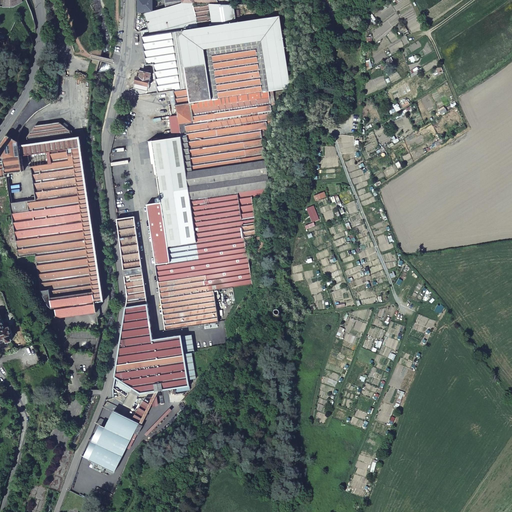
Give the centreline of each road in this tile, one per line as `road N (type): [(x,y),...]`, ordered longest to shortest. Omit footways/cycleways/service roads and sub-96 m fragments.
road 1 (track): [(333,131),(408,322),(341,492)]
road 2 (track): [(341,310),(310,422),(322,428),(375,306)]
road 3 (track): [(348,177),(316,182),(294,230),(290,281),(312,313)]
road 4 (residential): [(105,158),(126,0)]
road 5 (unclassified): [(325,0),(334,77),(326,123),(339,131),(352,118)]
road 6 (residential): [(0,373),(24,427),(3,511)]
road 7 (secondary): [(39,0),(33,75),(0,131)]
